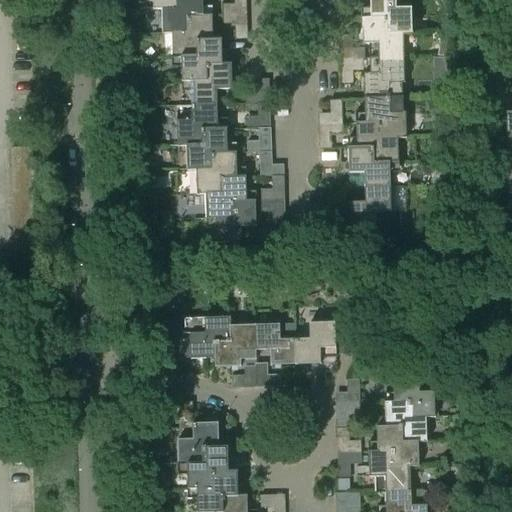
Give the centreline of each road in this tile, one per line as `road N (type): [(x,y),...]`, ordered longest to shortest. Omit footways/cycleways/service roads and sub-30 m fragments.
road 1 (residential): [(86,369),(76,0)]
road 2 (residential): [(294,480),(325,442),(314,405),(296,398),(240,402)]
road 3 (residential): [(240,402),(134,371),(86,369)]
road 4 (residential): [(90,511),(86,369)]
road 5 (residential): [(298,211),(302,82)]
